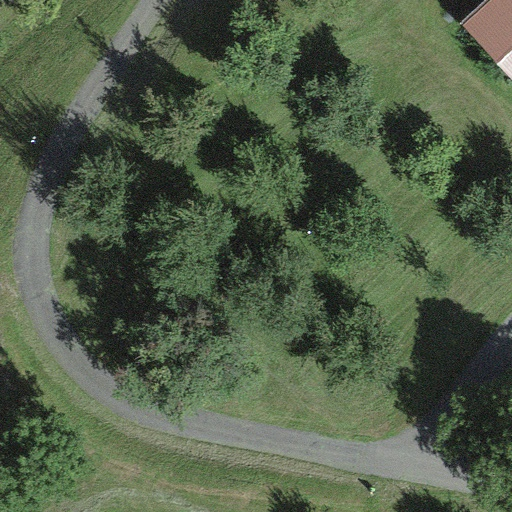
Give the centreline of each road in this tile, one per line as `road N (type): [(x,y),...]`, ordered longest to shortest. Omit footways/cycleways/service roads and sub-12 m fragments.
road 1 (unclassified): [(159,0),(41,188),(25,253),(56,345),(119,411),(158,427),(511,492)]
road 2 (track): [(511,344),(462,399),(418,473)]
